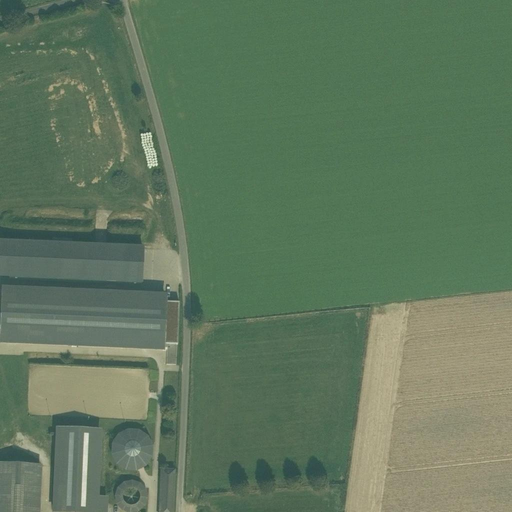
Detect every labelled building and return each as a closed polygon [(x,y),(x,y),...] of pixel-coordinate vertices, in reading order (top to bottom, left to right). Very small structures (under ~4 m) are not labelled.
[(0,243),(0,277),(141,284),(143,249),(0,243)] [(3,290),(0,343),(163,350),(163,345),(165,303),(165,298),(3,290)] [(165,303),(163,345),(177,345),(179,303),(165,303)] [(57,430),(53,511),(105,511),(106,501),(97,501),(100,432),(57,430)] [(118,464),(126,469),(135,469),(144,465),(149,457),(150,447),(146,439),(138,433),(128,433),(119,437),(114,445),(113,455),(118,464)] [(0,511),(37,511),(39,467),(0,464),(0,511)] [(159,511),(172,511),(175,471),(161,470),(159,511)] [(122,511),(126,511),(135,511),(138,511),(144,506),(146,498),(145,491),(139,485),(132,482),(124,484),(118,489),(115,497),(117,505),(122,511)]
